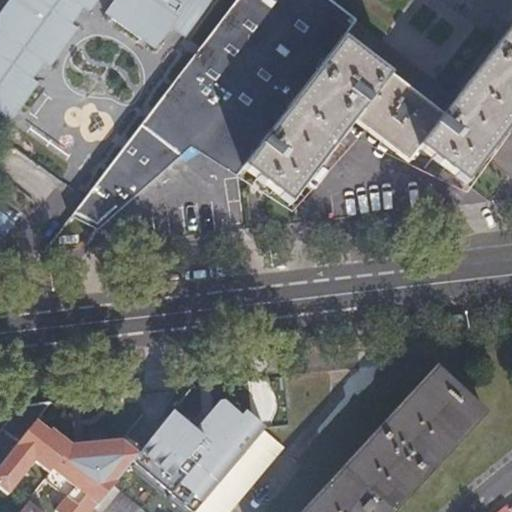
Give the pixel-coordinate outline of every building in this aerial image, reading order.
[(169,28),(184,38),(210,0),(7,0),(0,10),(0,113),(11,122),(39,83),(32,79),(44,62),(50,67),(77,28),(71,24),(83,7),(89,11),(97,0),(112,0),(103,13),(154,50),(169,28)] [(256,177),(243,166),(345,40),(359,22),(330,0),(234,0),(77,208),(34,267),(294,240),(291,204),(267,185),(264,189),(253,180),(256,177)] [(253,180),(264,189),(267,185),(291,204),(355,121),(406,161),(418,147),(465,183),(511,123),(511,23),(440,113),(391,75),(345,40),(243,166),(256,177),(253,180)] [(34,119),(21,137),(60,164),(73,146),(34,119)] [(438,374),(310,511),(395,511),(484,415),(438,374)] [(229,418),(191,387),(162,424),(177,437),(173,442),(185,452),(189,447),(199,455),(229,418)] [(50,402),(17,405),(0,426),(0,464),(27,430),(50,402)] [(0,411),(0,426),(17,405),(4,407),(0,411)] [(71,445),(37,418),(27,430),(0,464),(0,488),(7,494),(34,460),(48,472),(43,479),(65,497),(54,510),(56,511),(88,511),(93,507),(110,486),(111,485),(132,460),(138,453),(120,440),(88,443),(71,445)] [(227,511),(282,446),(263,430),(193,511),(227,511)] [(153,478),(132,460),(111,485),(138,508),(143,511),(152,511),(164,498),(148,485),(153,478)] [(141,511),(110,486),(93,507),(99,511),(141,511)] [(179,511),(164,498),(152,511),(179,511)] [(21,508),(17,511),(41,511),(27,500),(21,508)]
